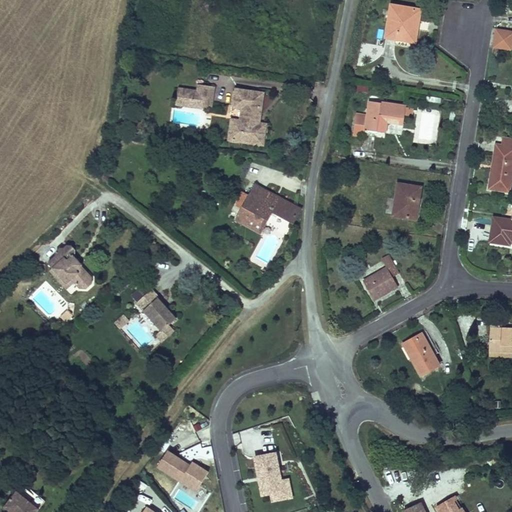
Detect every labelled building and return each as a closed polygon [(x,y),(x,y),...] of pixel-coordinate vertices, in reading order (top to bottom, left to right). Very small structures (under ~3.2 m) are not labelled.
[(417,7),(387,2),(382,33),(392,35),(391,40),(411,43),(417,7)] [(491,48),(511,49),(511,29),(492,28),(491,48)] [(177,90),(173,114),(186,116),(187,108),(202,111),(201,119),(207,120),(211,96),(177,90)] [(254,138),(256,130),(260,101),(232,97),(230,115),(239,116),(238,128),(235,128),(232,147),(261,152),(263,139),(254,138)] [(402,102),(366,97),(364,115),(349,112),(347,130),(361,133),(362,124),(381,128),(382,119),(400,121),(400,113),(408,114),(410,105),(401,104),(402,102)] [(202,111),(187,108),(186,116),(201,119),(202,111)] [(235,128),(228,127),(226,146),(232,147),(235,128)] [(264,132),(256,130),(254,138),(263,139),(264,132)] [(511,140),(500,138),(498,147),(511,149),(511,140)] [(511,149),(498,147),(494,147),(488,188),(509,192),(511,169),(511,149)] [(395,182),(389,212),(412,216),(418,186),(395,182)] [(266,221),(283,229),(290,215),(250,192),(244,200),(237,197),(228,212),(235,217),(229,225),(255,240),(266,221)] [(505,222),(487,219),(483,241),(504,245),(505,242),(511,243),(511,210),(507,210),(505,222)] [(75,261),(75,256),(71,253),(66,253),(63,256),(59,256),(55,260),(56,265),(48,273),(54,277),(64,287),(68,283),(76,291),(78,290),(83,294),(89,294),(94,289),(94,282),(89,278),(81,278),(82,273),(72,264),(75,261)] [(386,267),(364,280),(375,299),(398,285),(393,276),(400,272),(389,253),(380,258),(386,267)] [(70,297),(76,291),(68,283),(64,287),(54,277),(51,280),(70,297)] [(182,329),(164,309),(165,307),(157,298),(141,312),(167,342),(173,336),(182,329)] [(70,330),(77,322),(71,317),(68,321),(65,325),(70,330)] [(125,338),(134,330),(129,324),(119,332),(125,338)] [(496,328),(483,329),(483,359),(511,358),(511,344),(507,345),(507,334),(496,334),(496,328)] [(421,331),(405,342),(424,372),(440,362),(421,331)] [(167,342),(161,347),(166,352),(178,342),(173,336),(167,342)] [(169,452),(158,468),(198,492),(209,474),(194,461),(189,464),(169,452)] [(277,454),(253,458),(261,497),(270,497),(272,504),(295,501),(290,481),(284,481),(277,454)] [(426,511),(420,498),(405,506),(407,511),(426,511)] [(461,511),(453,498),(439,506),(442,511),(461,511)]
